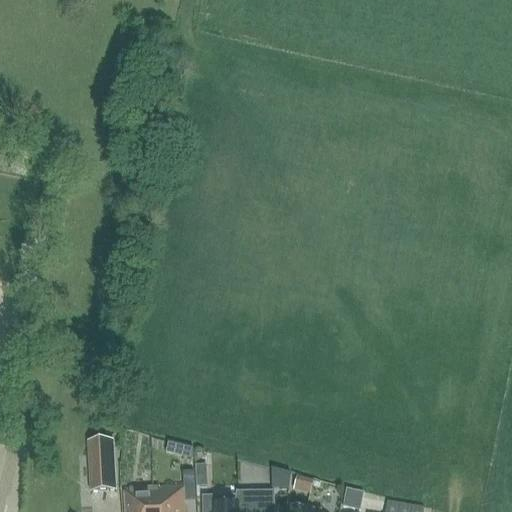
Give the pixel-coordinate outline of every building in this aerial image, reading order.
[(90,494),(117,493),(114,443),(87,444),(90,494)] [(194,449),(183,447),(181,458),(194,460),(194,449)] [(248,480),(249,452),(230,451),(228,479),(248,480)] [(484,498),(488,476),(475,473),(471,496),(484,498)] [(184,490),(154,492),(155,511),(185,511),(185,503),(196,503),(195,478),(183,479),(184,490)] [(311,497),(315,483),(298,478),(294,492),(311,497)] [(359,493),(346,491),(343,509),(356,511),(360,511),(364,495),(359,494),(359,493)] [(155,511),(154,492),(124,494),(125,511),(155,511)] [(273,511),(274,495),(238,496),(238,500),(238,511),(273,511)] [(238,511),(238,500),(204,500),(204,511),(238,511)]
